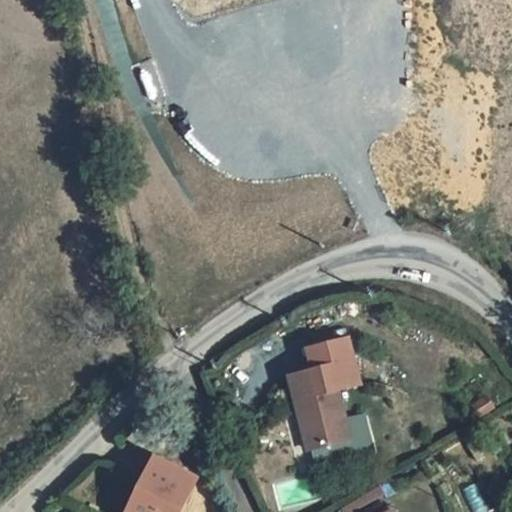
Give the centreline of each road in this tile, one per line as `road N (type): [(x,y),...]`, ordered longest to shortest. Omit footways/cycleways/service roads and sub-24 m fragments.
road 1 (track): [(58,0),(82,85),(98,191),(131,292),(182,366)]
road 2 (unclassified): [(511,326),(476,284),(402,253),(292,286),(182,366)]
road 3 (unclassified): [(182,366),(18,511)]
road 4 (residential): [(182,366),(250,511)]
